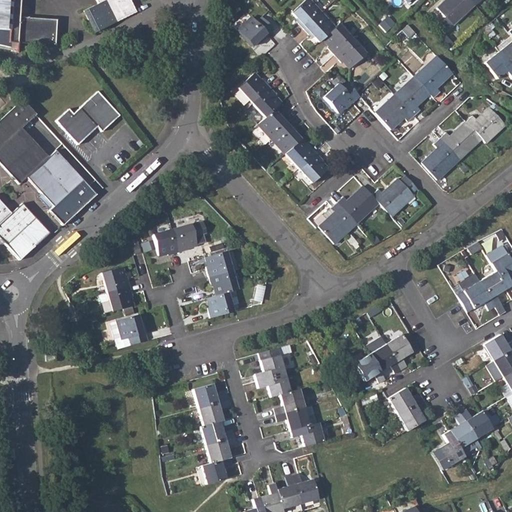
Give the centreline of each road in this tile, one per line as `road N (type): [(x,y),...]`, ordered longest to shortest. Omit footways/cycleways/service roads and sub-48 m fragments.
road 1 (residential): [(187,126),(23,285)]
road 2 (residential): [(187,126),(333,292)]
road 3 (tertiary): [(32,511),(17,328)]
road 4 (residential): [(290,56),(290,79),(309,116),(338,144),(372,147)]
road 5 (residential): [(199,0),(187,126)]
